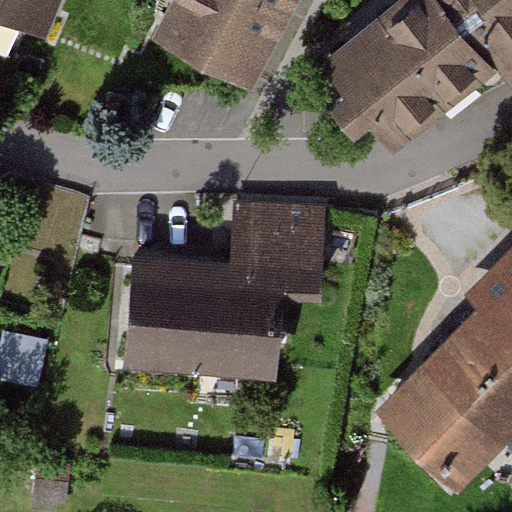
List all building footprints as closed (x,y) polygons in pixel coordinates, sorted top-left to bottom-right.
[(51,0),(0,0),(0,50),(9,54),(26,16),(43,23),(51,0)] [(284,0),(180,0),(170,20),(252,63),(284,0)] [(511,0),(398,0),(338,55),(392,132),(498,45),(511,60),(511,0)] [(136,252),(128,368),(285,378),(291,285),(324,288),(329,205),(237,199),(233,259),(136,252)] [(511,437),(511,264),(372,404),(459,491),(511,437)]
